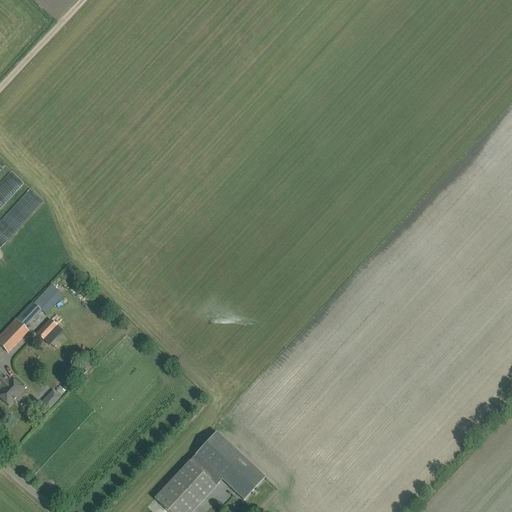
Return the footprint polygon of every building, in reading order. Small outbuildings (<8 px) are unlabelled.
[(13,234),(0,221),(0,247),(1,248),(13,234)] [(0,344),(7,352),(27,331),(25,329),(30,323),(42,310),(33,302),(16,320),(15,319),(15,320),(0,335),(0,344)] [(43,341),(57,327),(50,320),(36,335),(43,341)] [(79,366),(75,370),(82,378),(86,373),(79,366)] [(9,381),(0,372),(0,390),(0,391),(0,390),(0,399),(8,407),(17,398),(18,399),(24,393),(11,380),(9,381)] [(41,403),(50,410),(61,396),(53,389),(41,403)] [(243,501),(265,478),(216,433),(154,500),(167,511),(192,511),(221,481),(243,501)]
